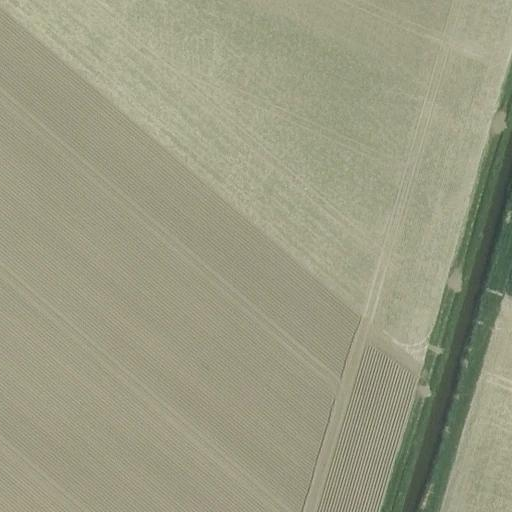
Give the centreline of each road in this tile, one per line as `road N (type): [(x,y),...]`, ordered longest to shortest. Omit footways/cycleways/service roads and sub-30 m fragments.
road 1 (track): [(511,61),(384,511)]
road 2 (track): [(511,213),(427,511)]
